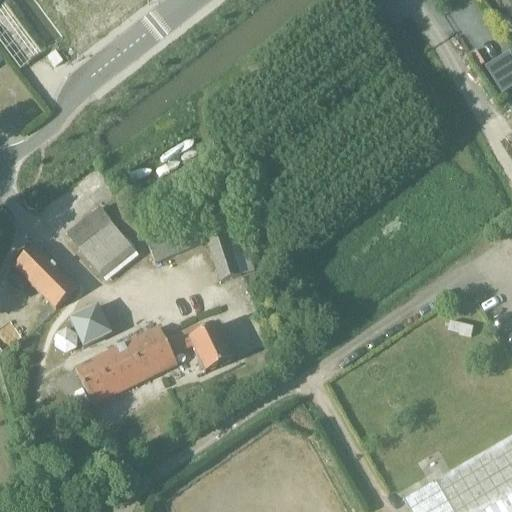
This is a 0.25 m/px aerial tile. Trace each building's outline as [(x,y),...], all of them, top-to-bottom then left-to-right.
[(44,0),(72,35),(110,0),(44,0)] [(6,5),(0,9),(0,41),(22,71),(43,55),(6,5)] [(486,69),(502,94),(511,88),(511,60),(508,55),(486,69)] [(101,213),(68,239),(101,279),(133,253),(101,213)] [(239,225),(204,237),(200,226),(182,233),(176,219),(142,233),(155,264),(207,242),(220,284),(254,273),(239,225)] [(13,269),(55,312),(76,291),(35,248),(13,269)] [(97,308),(70,322),(83,350),(111,336),(97,308)] [(159,329),(76,370),(93,407),(177,367),(171,354),(191,345),(205,375),(234,361),(217,326),(203,333),(200,325),(165,342),(159,329)] [(77,345),(77,343),(77,341),(77,339),(76,337),(75,336),(73,334),(72,333),(70,332),(69,332),(67,331),(65,331),(63,332),(61,332),(60,333),(58,334),(57,336),(56,337),(55,339),(55,341),(54,343),(55,344),(55,346),(56,348),(57,350),(58,351),(60,352),(61,353),(63,354),(65,354),(67,354),(69,354),(70,353),(72,352),(73,351),(75,350),(76,348),(77,346),(77,345)] [(511,511),(511,434),(402,499),(409,511),(511,511)]
